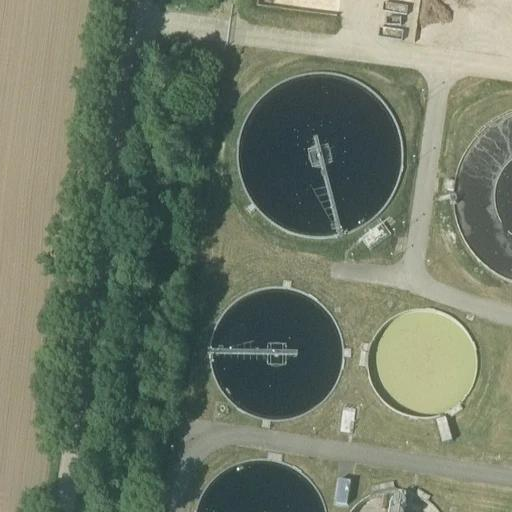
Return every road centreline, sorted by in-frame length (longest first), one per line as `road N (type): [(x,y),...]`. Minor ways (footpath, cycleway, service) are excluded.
road 1 (unclassified): [(61,511),(128,0)]
road 2 (unknown): [(511,483),(212,447),(185,466),(168,511)]
